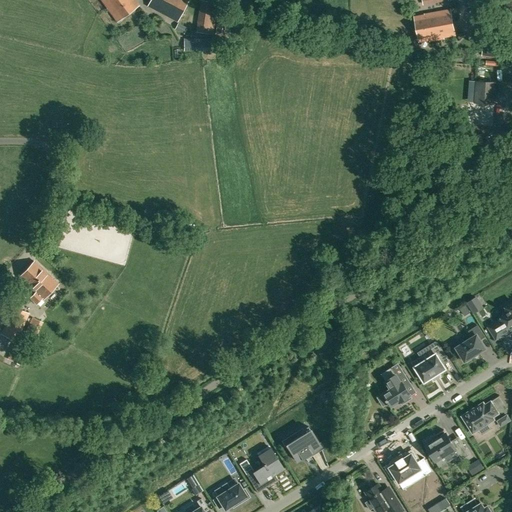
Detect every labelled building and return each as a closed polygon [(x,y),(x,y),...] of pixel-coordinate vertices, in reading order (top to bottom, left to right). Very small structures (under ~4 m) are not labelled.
[(101,0),(118,21),(139,5),(135,0),(101,0)] [(150,0),(148,5),(178,21),(189,0),(150,0)] [(200,0),(196,32),(213,34),(217,2),(200,0)] [(424,13),(425,15),(414,17),(419,42),(429,41),(430,42),(444,39),(444,38),(456,36),(451,10),(451,8),(424,13)] [(178,23),(174,29),(184,34),(187,28),(178,23)] [(503,40),(485,38),(482,56),(500,58),(502,43),(503,40)] [(218,39),(183,39),(183,50),(218,50),(218,39)] [(477,81),(476,85),(476,102),(493,104),(495,82),(477,81)] [(185,241),(182,247),(189,249),(191,243),(185,241)] [(44,300),(45,299),(58,284),(34,261),(19,277),(36,293),(31,299),(37,304),(42,299),(44,300)] [(8,293),(0,291),(0,312),(4,313),(8,293)] [(467,303),(474,314),(484,308),(477,296),(467,303)] [(511,303),(506,307),(509,312),(507,313),(508,314),(498,320),(499,321),(489,327),(496,339),(511,330),(508,327),(511,324),(511,303)] [(29,313),(19,308),(14,305),(10,314),(1,334),(17,341),(29,313)] [(466,305),(460,308),(464,315),(470,312),(466,305)] [(34,342),(43,323),(32,318),(23,337),(34,342)] [(457,348),(465,361),(464,361),(465,362),(486,348),(485,348),(480,340),(485,337),(478,325),(468,331),(472,338),(457,348)] [(430,345),(436,354),(424,361),(421,357),(412,362),(425,382),(433,377),(438,374),(446,369),(441,360),(446,357),(437,341),(430,345)] [(30,348),(20,343),(11,360),(21,366),(30,348)] [(388,401),(392,406),(399,401),(400,402),(402,404),(408,400),(407,398),(410,396),(409,395),(410,394),(406,387),(411,384),(398,364),(391,368),(393,371),(384,377),(391,389),(384,393),(387,399),(386,400),(387,401),(388,401)] [(492,402),(491,401),(490,402),(485,405),(484,404),(484,403),(483,402),(482,403),(483,403),(475,408),(474,408),(475,409),(471,411),(471,410),(471,411),(463,416),(463,415),(462,416),(462,417),(463,417),(472,432),(473,433),(474,433),(493,420),(494,420),(494,419),(493,419),(492,417),(497,414),(498,414),(499,413),(498,412),(498,413),(492,404),(491,402),(492,402)] [(507,414),(503,417),(507,423),(511,421),(507,414)] [(286,445),(296,461),(301,458),(302,459),(311,453),(310,451),(319,444),(308,426),(298,432),(301,435),(286,445)] [(444,430),(436,435),(438,438),(435,440),(433,438),(427,442),(425,443),(427,445),(426,445),(433,457),(434,457),(436,460),(447,453),(451,459),(458,455),(461,460),(469,455),(462,442),(454,447),(444,430)] [(267,446),(268,448),(258,455),(263,462),(262,463),(264,466),(254,472),(261,483),(267,479),(268,480),(268,479),(267,478),(270,477),(271,477),(271,476),(282,469),(267,446)] [(399,462),(391,467),(405,489),(434,470),(427,459),(420,463),(413,453),(405,458),(404,456),(398,460),(399,462)] [(253,470),(246,459),(239,463),(246,475),(253,470)] [(499,483),(495,476),(482,484),(486,491),(499,483)] [(225,509),(232,505),(231,504),(236,501),(238,504),(250,497),(244,487),(242,489),(238,483),(230,488),(227,482),(214,490),(217,496),(225,509)] [(199,484),(191,488),(195,495),(203,491),(199,484)] [(366,492),(375,506),(373,508),(375,511),(380,511),(387,508),(389,511),(399,511),(403,510),(394,497),(388,488),(383,491),(378,485),(366,492)] [(196,501),(200,507),(191,511),(206,511),(209,510),(201,498),(196,501)] [(440,501),(434,505),(438,511),(444,508),(440,501)] [(481,503),(471,510),(467,504),(462,507),(465,511),(490,511),(487,507),(484,509),(481,503)]
